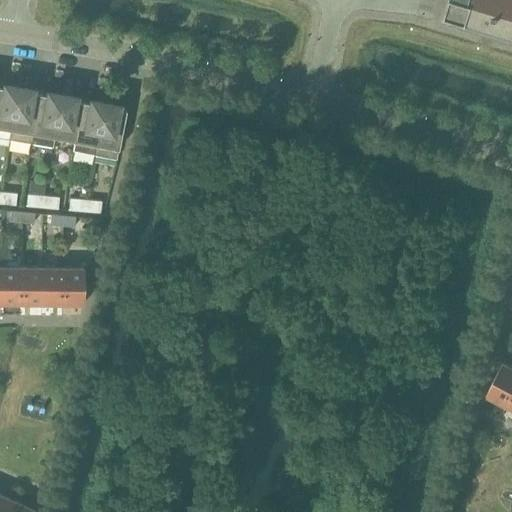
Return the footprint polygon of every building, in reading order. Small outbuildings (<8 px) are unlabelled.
[(465,23),(471,0),(449,0),(445,14),(455,17),(454,20),(465,23)] [(485,26),(493,0),(471,0),(465,23),(476,27),(476,24),(485,26)] [(511,0),(493,0),(485,26),(494,29),(493,32),(504,35),(511,6),(511,0)] [(0,137),(8,139),(9,139),(18,87),(4,85),(4,88),(0,87),(0,137)] [(30,143),(39,94),(31,93),(32,90),(18,87),(9,139),(30,143)] [(51,147),(53,137),(61,95),(47,92),(47,95),(39,94),(30,143),(51,147)] [(53,137),(74,141),(82,102),(74,100),(75,97),(61,95),(53,137)] [(94,155),(104,103),(90,100),(90,103),(82,102),(74,141),(72,151),(94,155)] [(116,159),(125,111),(125,110),(117,108),(117,105),(104,103),(94,155),(116,159)] [(1,191),(0,196),(0,203),(15,205),(16,193),(1,191)] [(42,207),(43,195),(27,194),(26,206),(42,207)] [(43,195),(42,207),(57,209),(59,197),(43,195)] [(84,211),(85,199),(69,198),(68,210),(84,211)] [(100,213),(101,200),(85,199),(84,211),(100,213)] [(21,222),(22,212),(10,210),(9,220),(21,222)] [(33,223),(34,213),(22,212),(21,222),(33,223)] [(62,225),(63,215),(51,214),(50,224),(62,225)] [(63,215),(62,225),(74,226),(75,216),(63,215)] [(0,266),(0,294),(0,303),(20,303),(21,266),(0,266)] [(41,304),(41,267),(21,266),(20,303),(41,304)] [(41,267),(41,304),(61,304),(62,267),(41,267)] [(62,267),(61,304),(82,304),(83,267),(62,267)] [(511,366),(503,362),(486,395),(504,405),(511,390),(511,366)] [(0,494),(0,511),(8,511),(14,501),(0,494)] [(14,501),(8,511),(31,511),(33,509),(14,501)]
